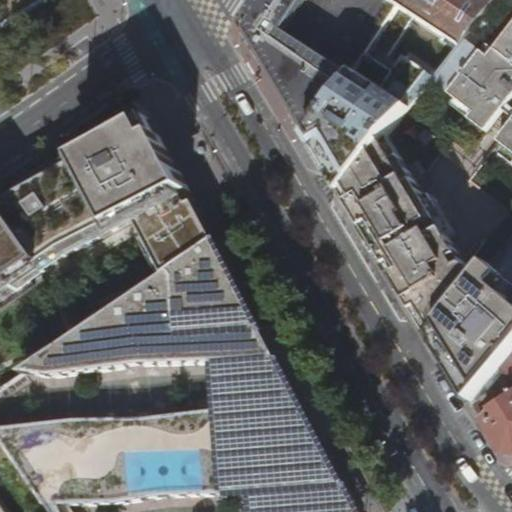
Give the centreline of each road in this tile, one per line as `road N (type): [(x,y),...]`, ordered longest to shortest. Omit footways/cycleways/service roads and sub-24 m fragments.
road 1 (secondary): [(452,483),(181,30)]
road 2 (residential): [(181,30),(0,149)]
